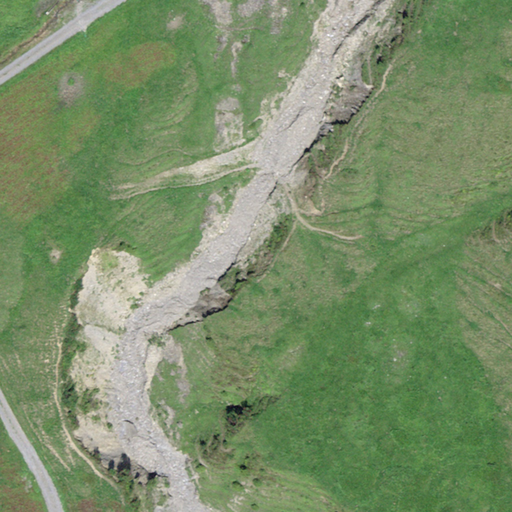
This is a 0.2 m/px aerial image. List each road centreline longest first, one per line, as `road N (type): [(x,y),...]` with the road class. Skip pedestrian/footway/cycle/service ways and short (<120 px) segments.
road 1 (track): [(113,0),(0,76)]
road 2 (track): [(0,401),(56,511)]
